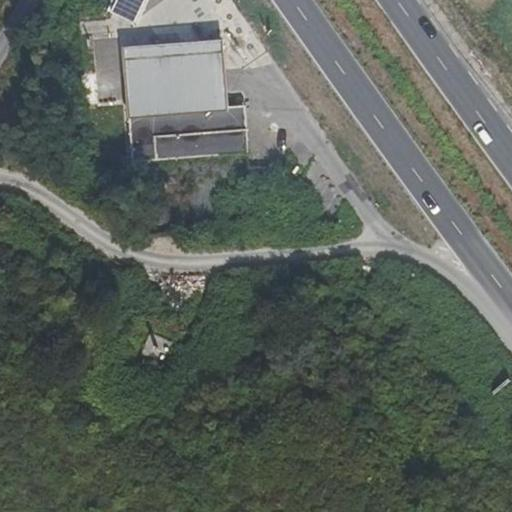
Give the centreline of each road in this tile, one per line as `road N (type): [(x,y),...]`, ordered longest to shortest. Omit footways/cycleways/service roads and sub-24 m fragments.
road 1 (unclassified): [(0,181),(37,193),(143,264),(198,267),(346,251),(434,269)]
road 2 (primary): [(295,0),(511,296)]
road 3 (primary): [(511,167),(394,0)]
